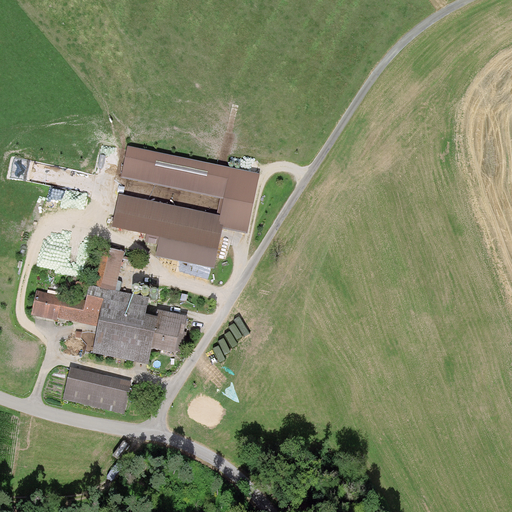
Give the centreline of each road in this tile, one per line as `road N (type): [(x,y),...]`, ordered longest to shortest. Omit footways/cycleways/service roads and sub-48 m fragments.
road 1 (unclassified): [(467,0),(410,33),(376,70),(150,430)]
road 2 (track): [(0,499),(69,499),(102,489),(150,430)]
road 3 (unclassified): [(0,398),(150,430)]
